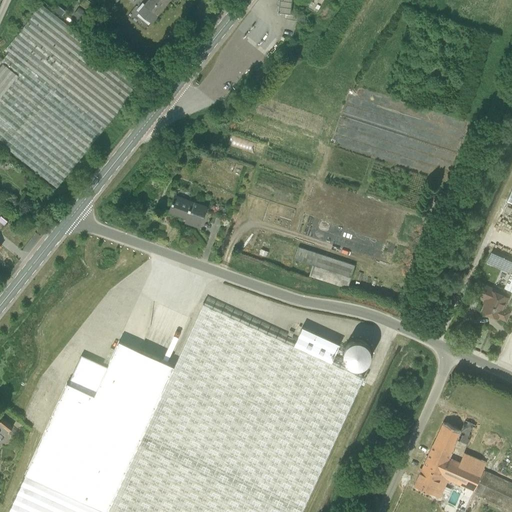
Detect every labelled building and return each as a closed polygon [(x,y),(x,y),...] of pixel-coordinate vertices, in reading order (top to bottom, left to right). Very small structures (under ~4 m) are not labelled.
[(149,0),(145,5),(145,6),(140,13),(152,23),(169,0),(149,0)] [(290,14),(292,0),(279,0),(278,13),(290,14)] [(3,63),(3,64),(18,76),(0,98),(0,142),(57,188),(140,84),(77,33),(38,1),(26,16),(30,20),(6,50),(9,52),(1,62),(3,63)] [(88,14),(82,10),(77,17),(75,20),(81,24),(88,14)] [(0,67),(0,98),(18,76),(3,64),(0,67)] [(174,196),(169,212),(187,218),(185,223),(199,228),(206,207),(174,196)] [(309,276),(347,288),(355,266),(298,247),(294,258),(313,264),(309,276)] [(511,260),(490,253),(486,264),(510,272),(505,288),(511,290),(511,260)] [(498,317),(506,320),(510,312),(502,308),(507,298),(491,291),(492,289),(479,283),(474,294),(487,300),(482,311),(498,318),(498,317)] [(201,304),(172,367),(117,342),(105,368),(79,356),(66,385),(64,384),(23,476),(6,511),(298,511),(361,377),(329,363),(337,345),(300,328),(292,345),(201,304)] [(369,360),(373,356),(374,351),(373,345),(371,340),(366,337),(361,336),(355,336),(351,339),(347,343),(346,349),(347,354),(349,359),(354,362),(359,364),(364,363),(369,360)] [(3,417),(0,420),(0,442),(5,436),(13,426),(3,417)] [(448,479),(473,490),(482,472),(459,463),(456,461),(449,458),(457,440),(467,444),(471,435),(469,434),(473,424),(465,421),(461,430),(443,422),(414,486),(440,497),(448,479)] [(473,490),(472,493),(511,511),(511,482),(483,470),(482,472),(473,490)]
